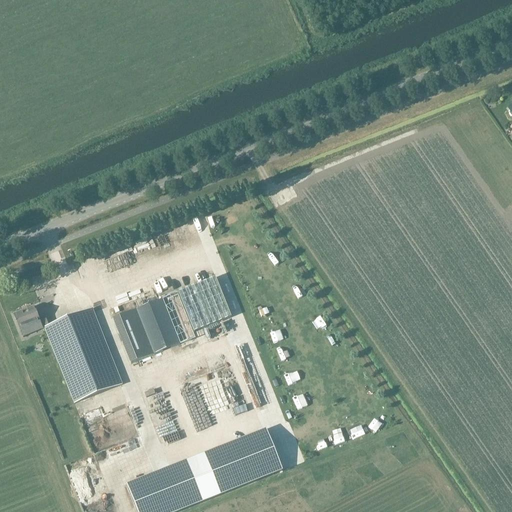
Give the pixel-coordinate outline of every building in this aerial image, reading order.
[(215,278),(178,293),(194,333),(231,318),(215,278)] [(163,287),(166,291),(175,286),(172,282),(163,287)] [(161,300),(113,319),(131,364),(179,345),(161,300)] [(42,330),(45,329),(44,328),(49,326),(44,314),(37,317),(34,308),(14,316),(20,331),(39,323),(42,330)] [(44,328),(45,329),(74,404),(122,385),(92,309),(49,326),(44,328)] [(233,373),(234,385),(233,385),(234,394),(242,393),(242,380),(249,380),(249,372),(233,373)] [(244,398),(255,394),(252,388),(242,392),(244,398)] [(163,452),(179,446),(170,423),(158,427),(163,439),(159,441),(163,452)] [(266,430),(127,484),(137,511),(173,511),(282,469),(266,430)]
